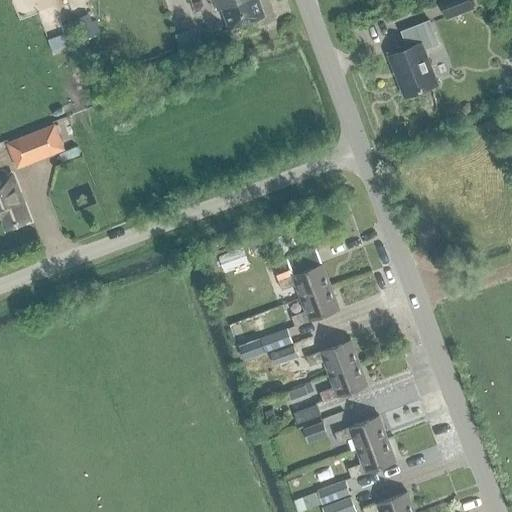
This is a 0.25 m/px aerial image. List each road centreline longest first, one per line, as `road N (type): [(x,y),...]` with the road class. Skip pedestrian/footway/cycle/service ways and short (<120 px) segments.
road 1 (unclassified): [(0,287),(362,150)]
road 2 (unclassified): [(494,511),(362,150)]
road 3 (unclassified): [(362,150),(304,0)]
